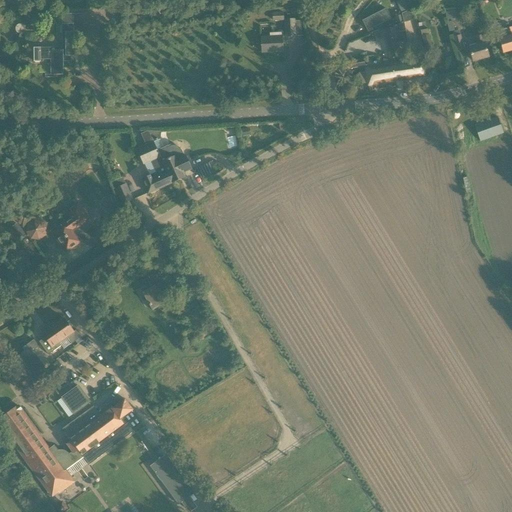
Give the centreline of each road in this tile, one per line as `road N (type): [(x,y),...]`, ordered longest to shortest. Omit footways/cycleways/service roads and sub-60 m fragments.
road 1 (unclassified): [(0,323),(201,190),(306,134),(329,109)]
road 2 (unclassified): [(329,109),(0,129)]
road 3 (unclassified): [(329,109),(440,99),(511,77)]
road 4 (track): [(298,0),(340,97),(329,109)]
